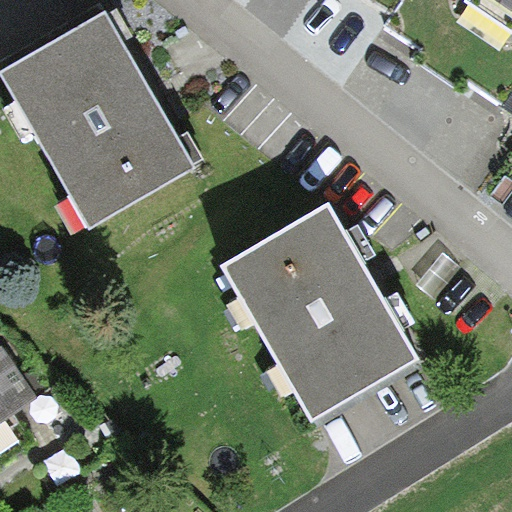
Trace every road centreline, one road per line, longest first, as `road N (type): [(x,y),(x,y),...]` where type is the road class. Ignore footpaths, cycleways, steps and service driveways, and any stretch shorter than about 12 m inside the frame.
road 1 (residential): [(511,267),(183,0)]
road 2 (residential): [(326,511),(511,391)]
